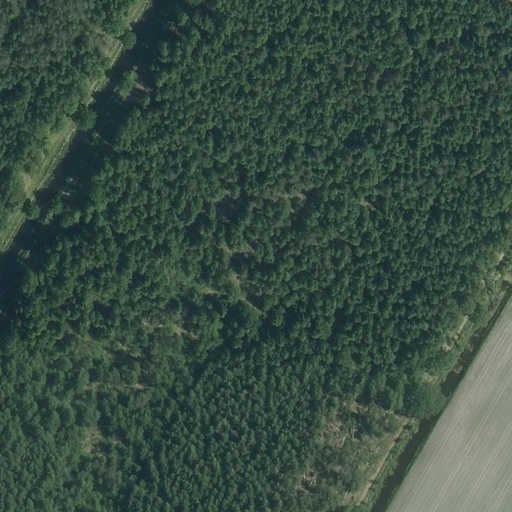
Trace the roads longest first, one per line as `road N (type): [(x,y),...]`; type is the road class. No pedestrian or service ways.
road 1 (track): [(177,0),(0,305)]
road 2 (track): [(353,511),(511,239)]
road 3 (track): [(143,0),(0,245)]
